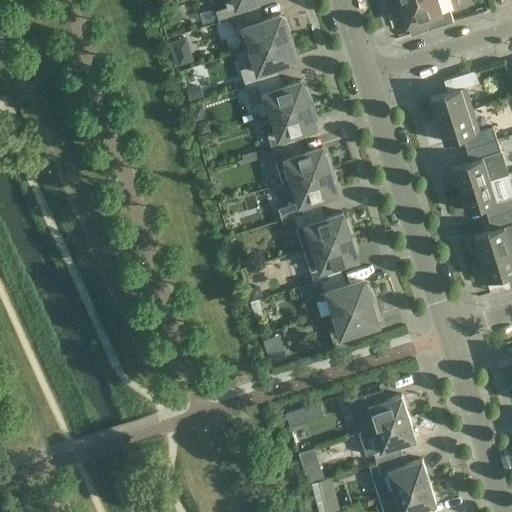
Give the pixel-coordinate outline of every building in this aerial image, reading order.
[(225,0),(227,6),(216,10),(220,22),(231,18),(255,10),(252,0),(225,0)] [(406,0),(401,2),(404,11),(400,13),(403,23),(407,22),(411,34),(454,21),(450,10),(452,5),(450,0),(406,0)] [(259,21),(255,10),(231,18),(237,36),(247,33),(251,48),(291,35),(285,20),(283,20),(281,14),(259,21)] [(295,51),(291,35),(251,48),(256,62),(241,67),(247,85),(276,76),(273,65),(295,58),(293,51),(295,51)] [(431,97),(438,119),(473,108),(466,86),(479,82),(475,69),(445,79),(449,92),(431,97)] [(279,87),(276,76),(247,85),(252,103),(258,102),(268,99),(272,114),(312,101),(306,86),(304,87),(302,80),(279,87)] [(315,117),(312,101),(272,114),(277,128),(267,131),(273,150),(297,142),(294,131),(316,124),(314,117),(315,117)] [(463,136),(466,148),(498,138),(494,126),(480,130),(473,108),(438,119),(445,142),(463,136)] [(508,173),(498,138),(466,148),(470,160),(453,166),(460,188),(495,177),(508,173)] [(300,153),(297,142),(273,150),(283,183),(332,167),(327,152),(325,153),(323,146),(300,153)] [(336,183),(332,167),(283,183),(290,204),(279,207),(283,219),(294,215),(294,216),(318,208),(314,198),(337,190),(334,183),(336,183)] [(511,184),(508,173),(495,177),(460,188),(467,211),(484,205),(488,217),(511,209),(511,184)] [(321,219),(318,208),(294,216),(304,249),(353,233),(347,218),(346,218),(343,212),(321,219)] [(511,209),(488,217),(492,229),(475,235),(482,257),(511,247),(511,209)] [(357,249),(353,233),(304,249),(314,246),(318,260),(309,263),(314,282),(339,274),(335,263),(358,256),(355,249),(357,249)] [(511,247),(482,257),(489,280),(506,274),(510,286),(511,285),(511,247)] [(342,285),(339,274),(314,282),(307,284),(311,296),(318,293),(320,300),(330,297),(335,312),(374,299),(368,284),(366,284),(364,278),(342,285)] [(378,315),(374,299),(335,312),(339,326),(330,329),(336,348),(360,341),(356,329),(378,322),(376,315),(378,315)] [(363,431),(374,427),(409,416),(402,394),(386,399),(383,389),(353,399),(363,431)] [(300,424),(296,410),(286,413),(291,426),(300,424)] [(365,454),(369,465),(403,454),(400,444),(416,439),(409,416),(374,427),(381,449),(365,454)] [(379,497),(381,496),(430,481),(422,458),(406,463),(403,454),(369,465),(379,497)] [(421,511),(421,508),(437,503),(430,481),(381,496),(385,511),(421,511)]
